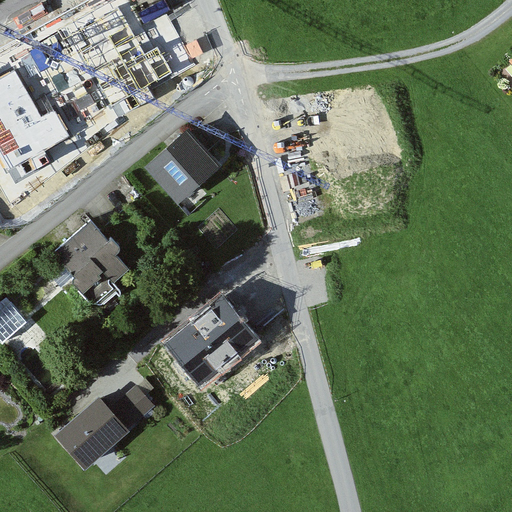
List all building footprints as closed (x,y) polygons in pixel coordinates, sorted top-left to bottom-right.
[(101,46),(145,77),(176,34),(132,2),(101,46)] [(511,44),(503,52),(511,61),(511,44)] [(0,82),(0,126),(15,158),(67,133),(35,66),(0,82)] [(192,128),(152,168),(193,208),(233,168),(192,128)] [(97,229),(58,266),(99,309),(138,272),(97,229)] [(200,391),(260,343),(224,298),(164,347),(200,391)] [(9,304),(0,310),(0,345),(25,327),(9,304)] [(99,398),(54,437),(85,472),(129,433),(99,398)]
